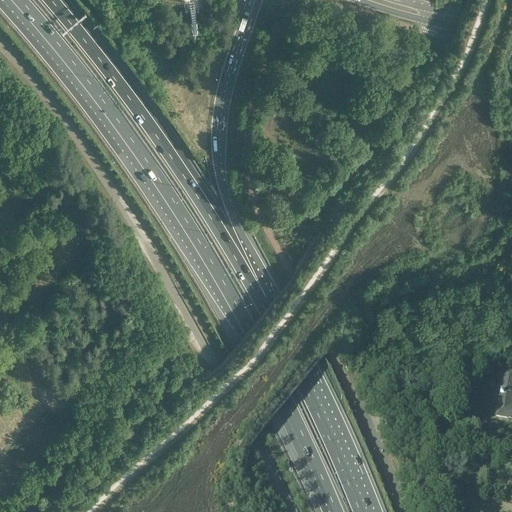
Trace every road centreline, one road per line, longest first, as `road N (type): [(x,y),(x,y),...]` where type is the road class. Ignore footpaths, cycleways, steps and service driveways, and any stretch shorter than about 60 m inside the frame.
road 1 (motorway): [(14,0),(110,117),(182,223),(287,409),(334,511)]
road 2 (unclassified): [(289,511),(152,252),(0,41)]
road 3 (motorway): [(260,294),(166,142),(56,0)]
road 4 (motorway): [(260,294),(226,203),(218,141),(226,81),(254,0)]
road 5 (track): [(11,511),(192,324)]
road 6 (motorway): [(364,511),(260,294)]
road 7 (tertiary): [(511,33),(383,0)]
road 8 (unclassified): [(396,511),(350,393)]
